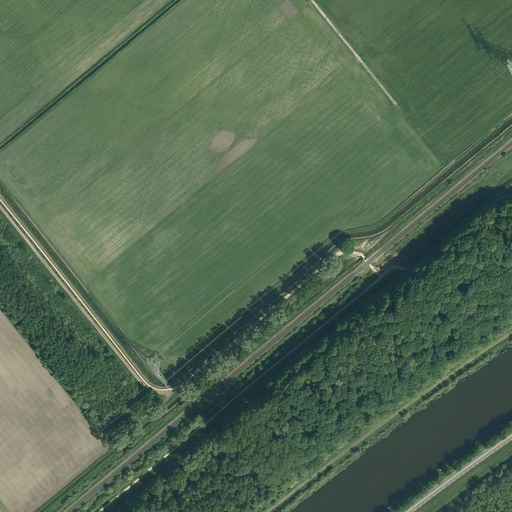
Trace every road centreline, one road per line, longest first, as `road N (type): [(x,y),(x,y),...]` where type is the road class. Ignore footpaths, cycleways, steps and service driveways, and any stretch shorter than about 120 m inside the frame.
road 1 (track): [(267,511),(511,332)]
road 2 (track): [(0,205),(140,383),(164,390)]
road 3 (primary): [(408,511),(511,435)]
